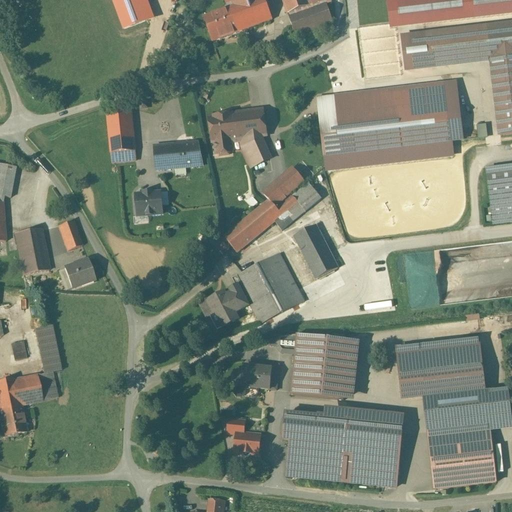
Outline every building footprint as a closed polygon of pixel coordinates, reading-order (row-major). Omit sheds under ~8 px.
[(231,0),(234,6),(243,31),(272,21),(263,0),(231,0)] [(307,0),(282,0),(288,15),(310,7),(307,0)] [(331,3),(329,0),(307,0),(310,7),(288,15),(300,49),(322,37),(319,30),(333,25),(326,5),(331,3)] [(373,0),(350,0),(352,19),(375,17),(373,0)] [(469,0),(412,0),(389,3),(392,27),(472,18),(469,0)] [(234,6),(203,18),(212,43),(243,31),(234,6)] [(511,25),(404,39),(404,38),(402,38),(403,40),(404,46),(403,46),(404,48),(404,54),(405,56),(405,62),(405,63),(406,63),(406,70),(406,71),(408,71),(430,68),(431,68),(491,61),(511,57),(511,25)] [(511,57),(491,61),(493,76),(511,74),(511,57)] [(511,74),(493,76),(500,136),(511,135),(511,74)] [(456,83),(318,99),(327,171),(453,156),(451,142),(463,141),(456,83)] [(131,111),(107,113),(112,164),(136,162),(131,111)] [(262,111),(209,118),(212,144),(215,144),(216,155),(220,155),(220,157),(229,156),(228,154),(232,153),(231,142),(241,140),(241,147),(251,169),(272,159),(262,137),(266,137),(262,111)] [(485,127),(477,127),(479,139),(486,138),(485,127)] [(197,144),(154,148),(156,171),(202,167),(197,144)] [(15,170),(0,166),(0,204),(2,204),(3,198),(10,199),(15,170)] [(511,167),(487,170),(493,224),(511,222),(511,167)] [(293,170),(274,186),(274,185),(263,195),(269,202),(275,209),(286,200),(285,199),(304,183),(293,170)] [(269,202),(224,239),(237,254),(275,223),(298,204),(305,213),(321,200),(308,184),(276,211),(275,209),(269,202)] [(152,192),(151,192),(151,193),(144,193),(143,193),(143,195),(135,196),(137,218),(162,215),(160,193),(152,194),(152,192)] [(305,213),(298,204),(275,223),(282,232),(305,213)] [(73,223),(58,228),(67,253),(81,248),(73,223)] [(338,270),(316,227),(295,238),(316,281),(338,270)] [(41,231),(15,235),(23,277),(49,272),(41,231)] [(304,303),(279,256),(232,280),(236,287),(237,287),(247,306),(244,300),(246,298),(260,325),(304,303)] [(87,262),(64,270),(71,290),(94,282),(87,262)] [(236,287),(230,291),(233,294),(225,298),(233,313),(247,306),(237,287),(236,287)] [(233,313),(225,298),(222,300),(220,296),(205,303),(212,316),(216,313),(224,328),(237,321),(233,313)] [(62,371),(55,325),(37,328),(43,373),(62,371)] [(296,336),(278,339),(277,349),(281,354),(295,355),(296,336)] [(349,342),(296,336),(295,355),(291,396),(343,402),(349,342)] [(480,338),(396,350),(402,402),(425,399),(486,393),(482,359),(480,338)] [(23,343),(11,345),(14,362),(26,360),(23,343)] [(279,366),(270,365),(270,370),(272,370),(270,391),(276,392),(279,366)] [(270,370),(243,367),(241,388),(270,391),(272,370),(270,370)] [(51,374),(37,377),(42,403),(57,400),(51,374)] [(16,380),(0,383),(0,423),(3,438),(27,434),(21,407),(42,403),(37,377),(16,381),(16,380)] [(486,393),(425,399),(436,491),(496,484),(496,483),(498,483),(493,445),(491,445),(490,433),(511,429),(511,422),(508,390),(486,393)] [(402,421),(326,413),(325,419),(286,415),(284,442),(291,442),(287,478),(396,489),(402,421)] [(244,423),(229,421),(227,435),(236,436),(236,435),(243,435),(244,423)] [(243,435),(236,435),(236,436),(234,453),(241,454),(246,460),(251,455),(258,456),(260,437),(243,435)] [(160,445),(153,452),(162,460),(168,453),(160,445)] [(222,511),(224,503),(210,502),(209,511),(222,511)]
